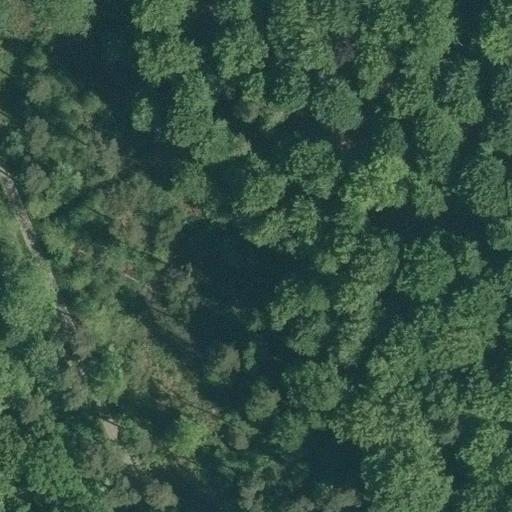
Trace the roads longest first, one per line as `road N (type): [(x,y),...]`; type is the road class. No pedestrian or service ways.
road 1 (track): [(503,394),(350,313),(270,245),(199,139),(165,141),(0,221)]
road 2 (track): [(511,400),(503,394),(253,511)]
road 3 (track): [(199,139),(157,44),(109,0)]
road 4 (secondary): [(65,511),(0,385)]
